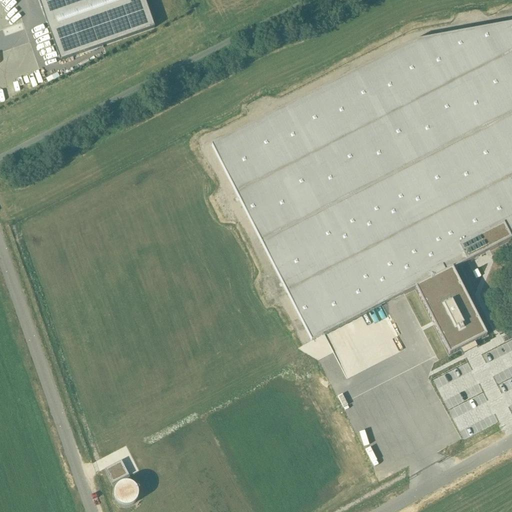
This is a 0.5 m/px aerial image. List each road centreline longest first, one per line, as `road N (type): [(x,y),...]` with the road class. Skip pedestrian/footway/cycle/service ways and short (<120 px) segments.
road 1 (unclassified): [(310,0),(0,158)]
road 2 (residential): [(93,511),(0,243)]
road 3 (residential): [(380,511),(511,438)]
